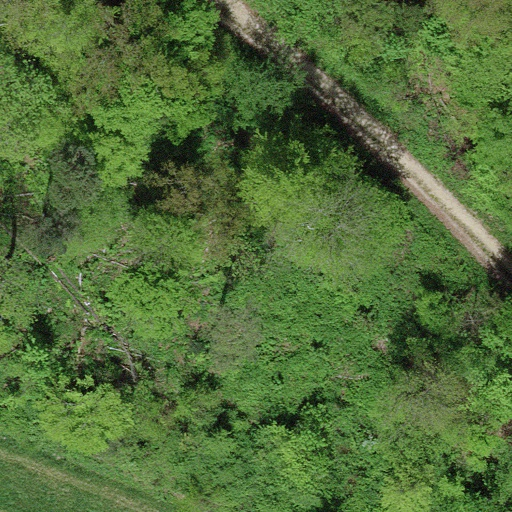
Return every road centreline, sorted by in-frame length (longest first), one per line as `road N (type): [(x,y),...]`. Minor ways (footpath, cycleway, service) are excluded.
road 1 (track): [(205,0),(264,35),(511,284)]
road 2 (track): [(0,445),(174,511)]
